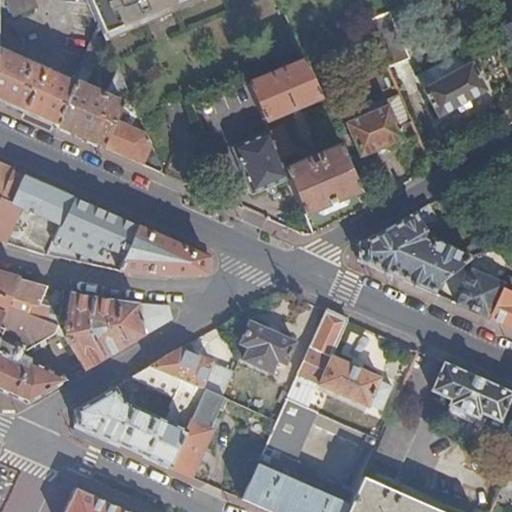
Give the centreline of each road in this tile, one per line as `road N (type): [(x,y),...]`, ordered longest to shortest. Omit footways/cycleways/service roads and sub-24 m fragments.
road 1 (tertiary): [(289,264),(0,135)]
road 2 (residential): [(239,288),(47,411),(27,436)]
road 3 (residential): [(511,145),(289,264)]
road 4 (tertiary): [(511,363),(289,264)]
road 5 (residential): [(239,288),(128,282),(0,254)]
road 6 (residential): [(27,436),(197,511)]
